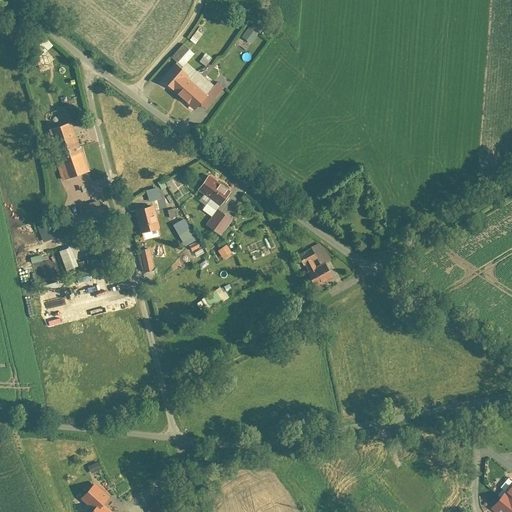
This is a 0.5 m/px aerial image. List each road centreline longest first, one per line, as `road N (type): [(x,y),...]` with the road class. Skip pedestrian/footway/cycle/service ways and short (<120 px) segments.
road 1 (residential): [(83,62),(175,441)]
road 2 (residential): [(83,62),(371,271)]
road 3 (residential): [(175,441),(260,445),(511,396)]
road 4 (track): [(163,390),(371,271)]
road 5 (residential): [(0,425),(175,441)]
road 6 (unclassified): [(371,271),(511,364)]
road 7 (unclassified): [(371,271),(511,183)]
